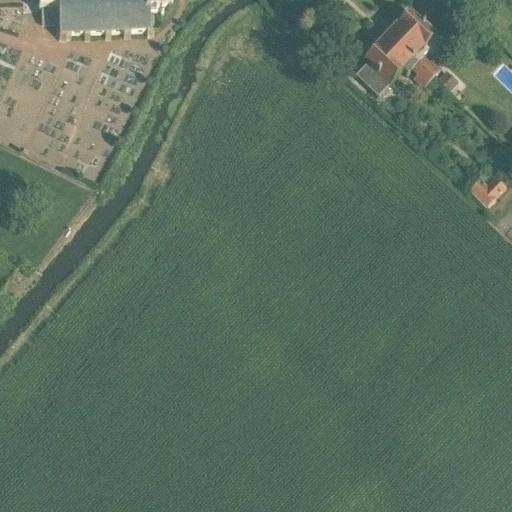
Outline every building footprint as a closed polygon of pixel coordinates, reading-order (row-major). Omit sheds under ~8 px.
[(35,0),(36,11),(39,11),(39,25),(56,24),(56,29),(51,30),(51,35),(57,35),(57,40),(64,41),(64,40),(69,39),(69,35),(82,35),(82,40),(88,40),(88,34),(103,34),(103,39),(109,39),(109,33),(121,33),(122,38),(129,38),(129,33),(144,33),(145,38),(151,36),(153,30),(148,28),(147,12),(157,11),(159,15),(162,13),(160,9),(166,2),(170,3),(171,1),(169,0),(35,0)] [(422,26),(409,15),(389,37),(433,81),(443,71),(433,62),(430,65),(424,59),(429,54),(425,50),(438,37),(424,24),(422,26)] [(433,81),(389,37),(365,62),(369,66),(376,73),(375,75),(389,87),(402,73),(406,77),(412,71),(418,77),(414,80),(424,90),(433,81)] [(378,99),(389,87),(375,75),(376,73),(369,66),(357,80),(378,99)] [(490,208),(507,188),(497,180),(488,190),(481,183),(472,193),(490,208)]
